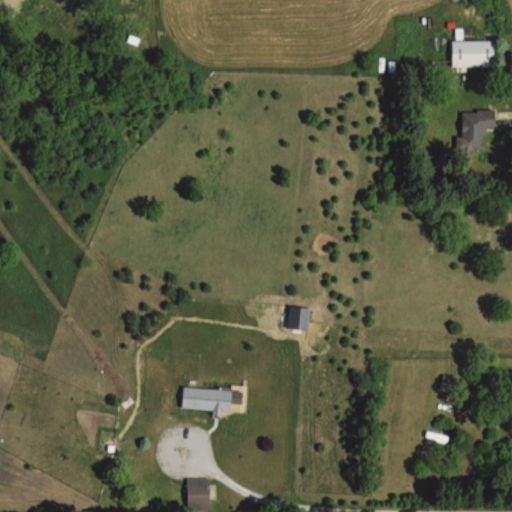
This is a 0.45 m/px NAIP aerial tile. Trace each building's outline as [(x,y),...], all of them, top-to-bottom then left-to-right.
[(446,40),(446,66),(489,66),(489,40),(446,40)] [(489,109),(455,109),(454,150),(479,150),(479,127),(489,127),(489,109)] [(484,213),(484,255),(501,255),(501,213),(484,213)] [(177,407),(226,411),(227,389),(179,386),(177,407)] [(206,478),(183,478),(183,509),(206,509),(206,478)]
